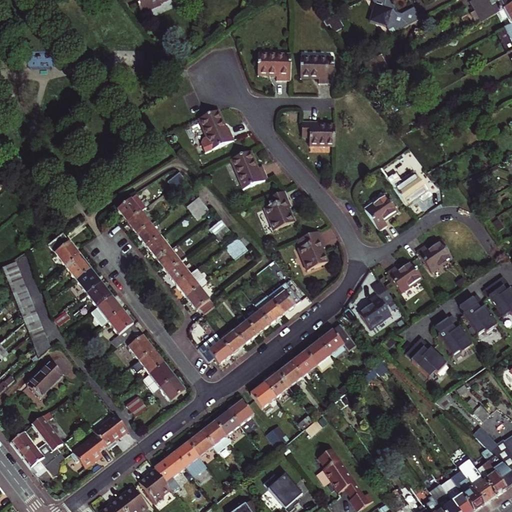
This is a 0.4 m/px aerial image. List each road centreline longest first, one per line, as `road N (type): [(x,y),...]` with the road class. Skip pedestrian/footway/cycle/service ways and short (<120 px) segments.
road 1 (residential): [(208,396),(340,296),(355,262)]
road 2 (residential): [(208,396),(97,251),(106,243)]
road 3 (residential): [(355,262),(334,214),(249,105)]
road 4 (residential): [(61,511),(208,396)]
road 5 (residential): [(355,262),(443,213),(470,219),(492,248)]
